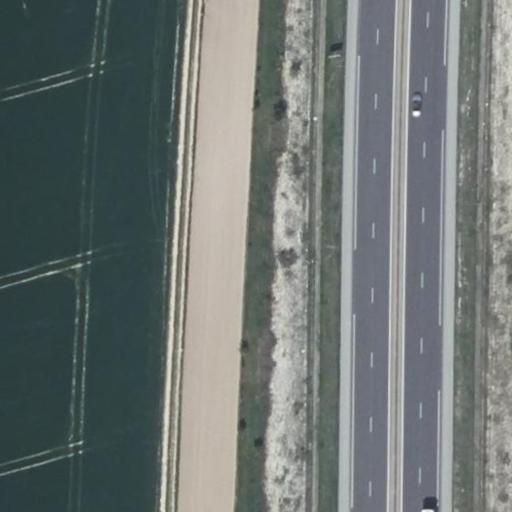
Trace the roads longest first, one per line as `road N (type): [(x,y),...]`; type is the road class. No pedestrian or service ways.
road 1 (track): [(174,511),(194,0)]
road 2 (motorway): [(379,0),(372,511)]
road 3 (motorway): [(423,511),(429,0)]
